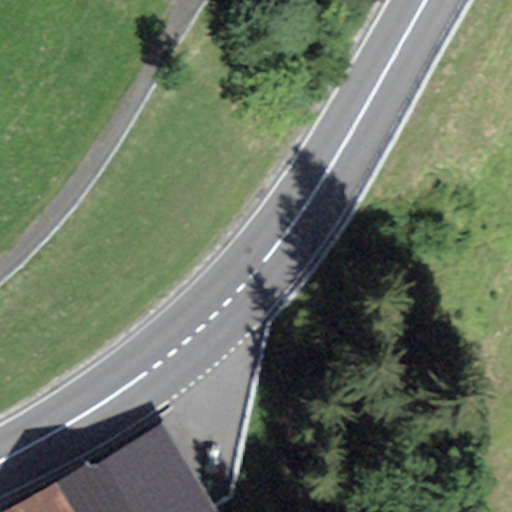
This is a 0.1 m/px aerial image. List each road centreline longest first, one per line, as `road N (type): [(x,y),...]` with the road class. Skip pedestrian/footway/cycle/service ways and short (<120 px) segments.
road 1 (primary): [(425,0),(306,202),(231,300),(141,376),(0,462)]
road 2 (track): [(193,0),(92,164),(0,266)]
